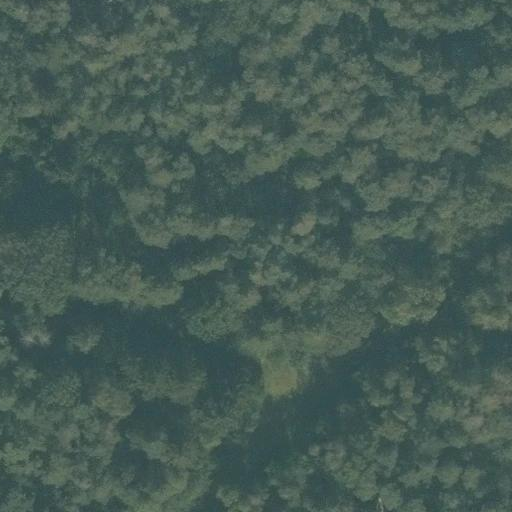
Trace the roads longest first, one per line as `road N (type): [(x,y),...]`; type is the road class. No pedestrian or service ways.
road 1 (track): [(345,405),(0,270)]
road 2 (track): [(345,405),(230,511)]
road 3 (track): [(443,311),(345,405)]
